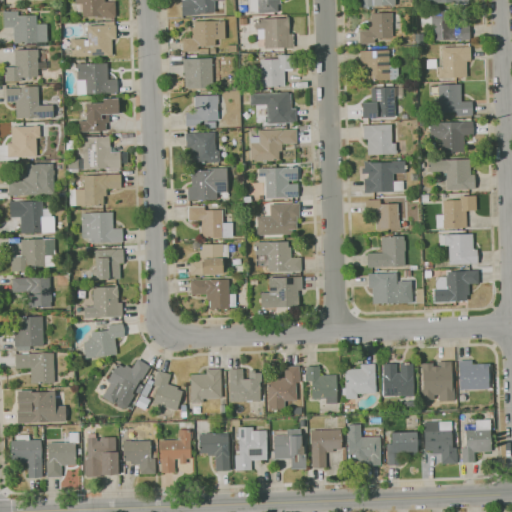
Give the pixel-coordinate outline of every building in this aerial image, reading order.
[(111,21),(111,17),(100,18),(100,16),(83,16),(83,13),(78,13),(77,4),(76,4),(75,0),(105,0),(105,1),(116,1),(116,17),(114,17),(115,21),(111,21)] [(182,16),(182,0),(224,0),(224,8),(215,9),(215,12),(198,13),(198,15),(182,16)] [(259,13),(259,12),(249,12),(248,0),(281,0),(281,4),(278,4),(278,12),(259,13)] [(450,40),(433,40),(432,27),(422,27),(422,11),(460,10),(460,26),(470,25),(470,40),(450,40)] [(38,43),(14,44),(14,27),(4,28),(3,11),(18,11),(19,15),(36,15),(37,24),(48,23),(48,42),(38,42),(38,43)] [(375,43),(360,43),(359,30),(369,30),(369,19),(371,19),(371,13),(393,12),(393,38),(375,38),(375,43)] [(265,48),(265,39),(258,39),(258,29),(256,30),(256,27),(255,27),(255,24),(255,18),(265,18),(265,19),(286,18),(286,16),(289,16),(289,34),(293,34),(294,47),(265,48)] [(198,51),(183,51),(183,43),(181,43),(181,41),(183,41),(183,38),(192,38),(192,27),(194,27),(194,21),(225,20),(225,39),(215,39),(215,46),(198,46),(198,51)] [(115,21),(115,25),(116,25),(117,39),(112,39),(113,55),(72,57),(73,60),(63,60),(62,44),(72,43),(71,39),(86,38),(86,40),(88,40),(88,26),(106,25),(105,22),(111,21),(115,21)] [(414,45),(404,45),(404,37),(407,34),(415,34),(415,44),(414,45)] [(439,78),(439,77),(438,77),(438,74),(439,74),(439,66),(443,66),(442,48),(471,47),(471,61),(467,61),(468,77),(439,78)] [(44,71),(38,71),(38,77),(21,77),(21,81),(5,82),(4,67),(15,67),(14,50),(39,49),(39,58),(38,58),(38,63),(47,63),(47,69),(44,71)] [(365,80),(365,64),(360,64),(360,51),(389,50),(389,65),(399,65),(399,79),(365,80)] [(253,88),(253,76),(262,76),(261,59),(279,59),(278,54),(294,54),(295,69),(284,70),(285,87),(253,88)] [(185,89),(185,72),(184,72),(183,59),(212,58),(213,88),(185,89)] [(427,68),(427,59),(437,59),(437,68),(427,68)] [(78,94),(77,80),(79,80),(78,64),(108,63),(108,80),(118,80),(118,93),(78,94)] [(363,118),(362,102),(372,102),(371,88),(380,88),(380,84),(384,84),(384,88),(394,88),(395,117),(363,118)] [(457,116),(457,111),(439,112),(438,85),(461,84),(462,101),(473,101),(473,116),(457,116)] [(17,118),(16,101),(7,102),(7,88),(22,88),(22,87),(38,86),(39,105),(53,105),(54,117),(17,118)] [(267,124),(267,104),(250,105),(250,93),(288,92),(288,93),(292,93),(292,108),(296,108),(297,123),(267,124)] [(186,126),(186,113),(195,112),(194,95),(219,95),(219,104),(218,104),(219,120),(202,120),(202,126),(186,126)] [(79,132),(79,121),(87,121),(86,103),(104,103),(104,98),(119,98),(119,114),(109,114),(110,123),(107,123),(107,131),(88,131),(88,132),(79,132)] [(441,152),(441,139),(430,139),(430,123),(473,121),(473,135),(464,135),(464,151),(441,152)] [(368,155),(368,139),(364,139),(363,125),(392,124),(392,143),(396,143),(396,151),(397,151),(397,152),(396,153),(396,154),(368,155)] [(8,157),(7,143),(12,143),(12,127),(15,127),(15,126),(40,126),(40,128),(41,127),(41,130),(40,130),(40,137),(37,137),(37,156),(8,157)] [(191,163),(191,148),(186,148),(186,133),(194,133),(193,129),(197,129),(198,133),(215,132),(216,151),(219,151),(219,158),(221,158),(221,161),(220,161),(220,162),(191,163)] [(251,161),(251,143),(252,143),(250,143),(250,137),(259,136),(259,131),(297,129),(297,143),(283,144),(283,151),(279,151),(279,160),(251,161)] [(83,153),(79,154),(78,137),(88,136),(88,137),(110,136),(111,152),(120,152),(121,168),(106,168),(106,167),(84,168),(83,153)] [(76,153),(75,153),(75,150),(68,150),(68,137),(74,137),(74,149),(76,149),(76,153)] [(79,168),(68,169),(68,160),(78,159),(79,168)] [(475,189),(446,190),(446,171),(428,171),(428,160),(470,159),(471,174),(475,174),(475,189)] [(365,192),(364,179),(369,179),(369,173),(362,173),(362,162),(371,161),(371,163),(392,162),(405,161),(406,173),(393,174),(394,182),(403,181),(403,191),(365,192)] [(10,196),(9,181),(24,181),(24,173),(27,173),(26,164),(53,163),(53,170),(55,170),(55,175),(54,175),(55,194),(10,196)] [(266,198),(266,176),(259,176),(259,168),(297,167),(297,170),(299,169),(299,175),(298,175),(298,180),(289,181),(289,184),(298,184),(298,197),(266,198)] [(189,200),(188,187),(192,187),(192,170),(208,170),(208,168),(227,168),(228,192),(217,192),(217,199),(189,200)] [(70,206),(70,189),(84,189),(84,175),(121,174),(121,188),(107,189),(107,196),(104,196),(104,204),(70,206)] [(443,228),(443,227),(438,228),(437,215),(444,215),(443,201),(460,200),(460,196),(476,195),(477,210),(466,211),(467,227),(443,228)] [(376,230),(375,213),(366,213),(366,199),(380,199),(380,204),(398,203),(398,220),(400,220),(400,229),(376,230)] [(21,234),(21,217),(11,218),(10,201),(12,200),(12,201),(22,201),(43,200),(44,209),(51,209),(51,216),(56,216),(56,232),(21,234)] [(259,235),(258,216),(271,216),(271,204),(299,203),(300,217),(297,218),(297,222),(297,230),(293,230),(293,234),(259,235)] [(201,238),(200,221),(189,221),(188,207),(205,206),(205,210),(222,209),(223,224),(232,224),(232,237),(201,238)] [(110,242),(110,241),(91,242),(91,238),(85,238),(82,236),(82,213),(113,212),(114,228),(120,228),(120,227),(122,227),(123,241),(110,242)] [(368,267),(368,253),(382,253),(381,237),(389,237),(389,234),(393,233),(393,236),(403,236),(404,241),(406,240),(406,250),(405,251),(405,266),(368,267)] [(450,265),(449,246),(445,246),(445,245),(440,245),(439,235),(445,235),(473,234),(473,249),(478,249),(478,264),(450,265)] [(14,275),(14,271),(12,271),(12,256),(13,256),(13,255),(22,255),(21,239),(55,238),(56,266),(27,267),(27,271),(19,271),(19,275),(14,275)] [(269,271),(269,260),(257,261),(257,254),(256,254),(255,242),(289,241),(289,247),(291,247),(291,258),(301,258),(302,271),(269,271)] [(191,275),(190,261),(200,261),(200,250),(202,250),(202,244),(224,244),(224,245),(229,244),(229,257),(223,257),(224,273),(191,275)] [(92,280),(92,269),(96,269),(95,249),(124,249),(124,263),(120,263),(121,278),(98,279),(98,280),(92,280)] [(467,300),(449,301),(449,302),(435,302),(434,290),(437,289),(436,286),(437,283),(440,277),(446,277),(446,276),(448,276),(448,272),(464,271),(464,270),(479,270),(479,284),(469,284),(470,295),(467,295),(467,300)] [(373,304),(373,288),(369,288),(368,274),(397,273),(397,284),(398,284),(398,281),(412,281),(412,303),(373,304)] [(29,307),(28,293),(14,293),(14,292),(13,292),(12,278),(33,277),(33,278),(50,277),(51,306),(29,307)] [(296,309),(296,306),(262,308),(261,293),(270,292),(269,278),(302,277),(303,290),(298,290),(299,308),(296,309)] [(211,310),(211,306),(210,306),(210,301),(210,300),(207,300),(207,294),(191,294),(191,280),(211,279),(211,280),(229,279),(229,294),(236,294),(236,307),(230,307),(230,309),(227,309),(225,309),(211,310)] [(85,318),(84,307),(94,306),(93,287),(115,287),(115,285),(118,285),(118,303),(122,302),(123,316),(95,317),(85,318)] [(15,347),(14,333),(18,333),(18,317),(42,316),(44,345),(15,347)] [(86,358),(84,342),(88,341),(89,338),(92,337),(91,332),(109,330),(109,325),(123,323),(125,336),(115,337),(118,354),(86,358)] [(31,383),(31,368),(16,368),(15,354),(23,354),(23,352),(29,352),(29,353),(36,353),(54,353),(55,383),(31,383)] [(122,409),(118,406),(116,401),(118,398),(117,398),(113,404),(102,397),(111,383),(107,381),(118,363),(125,367),(127,365),(132,368),(138,359),(151,366),(142,380),(141,380),(133,393),(135,395),(127,407),(122,409)] [(460,390),(459,360),(472,360),(472,364),(490,363),(490,366),(489,366),(490,389),(460,390)] [(423,400),(423,389),(423,368),(422,368),(422,363),(433,363),(434,366),(438,366),(437,361),(452,361),(456,361),(457,378),(453,378),(453,388),(455,388),(455,401),(439,401),(439,395),(434,395),(434,400),(423,400)] [(405,397),(405,396),(383,396),(383,378),(384,378),(384,363),(396,363),(396,373),(400,373),(400,363),(404,363),(404,362),(409,362),(409,363),(413,363),(414,376),(413,376),(414,396),(405,397)] [(348,399),(348,397),(346,397),(346,395),(342,395),(342,388),(345,388),(345,372),(346,372),(346,369),(361,369),(361,364),(375,364),(376,393),(357,393),(357,398),(348,399)] [(285,409),(269,409),(268,382),(276,381),(276,378),(285,378),(285,366),(300,366),(300,382),(297,382),(297,400),(285,401),(285,409)] [(326,404),(326,398),(312,399),(312,381),(307,381),(306,366),(320,366),(320,375),(336,375),(337,403),(326,404)] [(192,403),(191,374),(207,374),(206,369),(221,369),(222,398),(203,398),(203,402),(192,403)] [(252,401),(230,401),(229,382),(230,382),(230,369),(243,369),(243,378),(249,378),(249,370),(256,370),(256,373),(262,373),(262,382),(260,382),(261,401),(252,401)] [(177,411),(153,403),(158,386),(154,385),(158,370),(171,374),(168,384),(178,387),(177,389),(183,391),(177,411)] [(146,398),(141,395),(147,383),(153,386),(146,398)] [(140,394),(136,392),(140,384),(145,386),(140,394)] [(18,423),(17,410),(18,409),(18,391),(32,391),(32,393),(55,392),(56,406),(66,406),(66,421),(18,423)] [(404,409),(404,402),(416,401),(417,409),(404,409)] [(462,462),(462,448),(466,447),(466,430),(476,430),(476,420),(491,419),(491,452),(475,452),(475,462),(462,462)] [(442,464),(441,454),(433,454),(433,450),(431,451),(429,451),(425,451),(424,422),(452,421),(452,430),(452,447),(457,447),(457,463),(442,464)] [(366,466),(366,462),(351,462),(351,457),(349,457),(348,425),(361,425),(361,437),(380,436),(380,448),(383,448),(384,455),(381,455),(381,465),(366,466)] [(267,460),(251,460),(251,470),(235,470),(235,468),(236,468),(235,455),(237,455),(237,453),(239,453),(239,451),(236,451),(236,445),(239,445),(239,440),(238,440),(238,427),(253,427),(253,430),(267,430),(267,460)] [(162,472),(161,462),(160,462),(160,440),(179,440),(179,429),(191,429),(191,431),(193,431),(193,438),(190,438),(191,458),(186,458),(186,464),(180,464),(180,459),(175,459),(175,472),(162,472)] [(292,469),(291,458),(274,459),(274,436),(287,435),(287,429),(301,429),(301,434),(302,434),(303,452),(306,452),(307,469),(292,469)] [(312,467),(312,448),(312,430),(341,429),(341,448),(333,449),(333,452),(326,452),(326,467),(312,467)] [(388,465),(387,444),(392,444),(392,432),(416,431),(417,455),(401,455),(401,464),(388,465)] [(48,477),(47,461),(49,461),(48,443),(70,442),(70,433),(78,433),(78,443),(75,443),(76,465),(62,465),(62,477),(48,477)] [(216,471),(216,455),(208,455),(208,453),(199,454),(199,446),(198,446),(198,442),(199,442),(199,434),(204,434),(204,433),(214,433),(214,434),(229,433),(230,471),(216,471)] [(29,477),(28,460),(23,460),(23,458),(12,458),(12,440),(17,440),(16,435),(29,435),(30,440),(41,440),(43,477),(29,477)] [(87,477),(87,475),(85,475),(85,459),(87,459),(87,438),(116,437),(116,452),(118,452),(119,474),(114,474),(114,476),(108,476),(108,475),(100,475),(100,477),(87,477)] [(140,474),(140,463),(131,464),(131,461),(124,461),(123,440),(131,440),(131,441),(133,441),(133,439),(136,439),(136,441),(151,440),(151,451),(156,451),(156,457),(155,457),(156,473),(140,474)]
